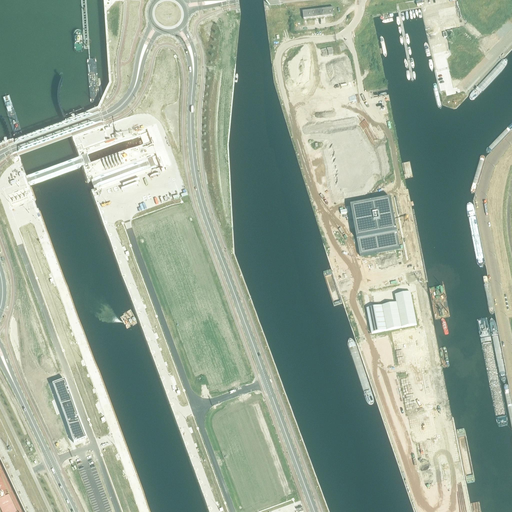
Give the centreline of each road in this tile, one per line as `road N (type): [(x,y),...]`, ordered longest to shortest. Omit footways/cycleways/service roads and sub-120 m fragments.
road 1 (residential): [(422,511),(276,64),(292,42),(347,33),(359,13)]
road 2 (secondary): [(192,59),(197,187),(314,511)]
road 3 (unclassified): [(511,364),(481,205),(485,170),(511,141)]
road 4 (secondary): [(142,54),(128,100),(113,115),(0,159)]
road 5 (secondary): [(74,511),(5,365)]
